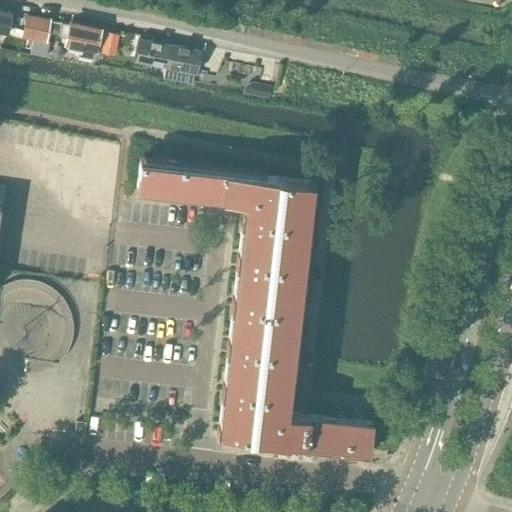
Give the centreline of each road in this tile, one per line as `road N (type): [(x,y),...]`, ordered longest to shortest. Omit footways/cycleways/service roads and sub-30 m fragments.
road 1 (unclassified): [(26,0),(469,89)]
road 2 (tertiary): [(511,190),(406,489)]
road 3 (residential): [(311,474),(85,448),(55,482),(50,511)]
road 4 (tertiary): [(449,506),(511,317)]
